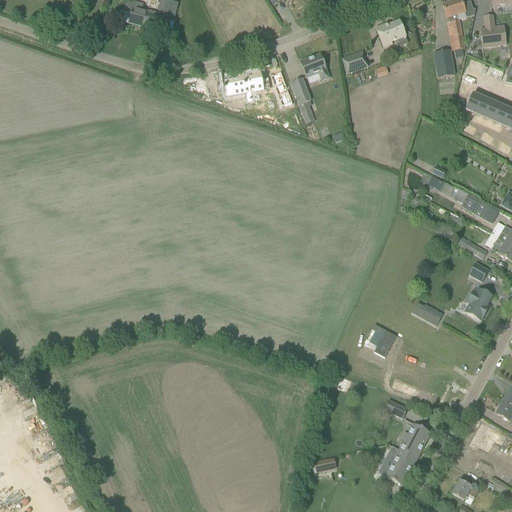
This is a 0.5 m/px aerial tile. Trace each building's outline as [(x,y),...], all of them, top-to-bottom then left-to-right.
[(447,25),(452,52),(454,52),(455,60),(464,58),(462,50),(464,50),(460,23),(459,23),(457,17),(465,14),(466,19),(474,17),(475,11),(473,10),(470,2),(462,5),(460,0),(442,6),(447,20),(448,24),(447,25)] [(511,0),(491,0),(492,10),(511,7),(511,0)] [(150,31),(154,15),(147,13),(146,15),(140,13),(142,5),(126,1),(123,13),(121,13),(118,23),(150,31)] [(166,18),(170,3),(161,1),(157,15),(166,18)] [(494,30),(492,17),(483,19),(484,31),(479,32),(481,49),(505,46),(503,29),(494,30)] [(382,50),(383,49),(390,47),(389,44),(405,38),(398,22),(388,26),(388,24),(374,29),(382,50)] [(437,80),(454,77),(450,52),(433,55),(437,80)] [(346,76),(367,69),(362,53),(341,61),(346,76)] [(321,83),(329,80),(326,72),(320,56),(309,61),(308,59),(299,63),(305,80),(318,75),(321,83)] [(378,79),(388,76),(385,67),(375,71),(378,79)] [(281,75),(270,79),(282,110),(292,106),(281,75)] [(261,77),(242,80),(246,100),(247,106),(256,105),(255,98),(264,97),(264,95),(271,94),(269,84),(262,85),(261,77)] [(223,87),(216,88),(218,97),(225,96),(226,103),(246,100),(242,80),(223,83),(223,87)] [(290,85),(299,107),(306,126),(315,123),(307,104),(310,103),(301,80),(290,85)] [(482,100),(473,96),(466,113),(475,117),(482,100)] [(482,100),(475,117),(485,121),(492,104),(482,100)] [(501,108),(492,104),(485,121),(494,125),(501,108)] [(503,128),(510,112),(501,108),(494,125),(503,128)] [(286,122),(294,119),(291,112),(283,115),(286,122)] [(511,112),(510,112),(503,128),(511,132),(511,112)] [(446,174),(435,168),(431,176),(442,182),(446,174)] [(444,185),(432,178),(427,186),(439,193),(444,185)] [(444,185),(439,193),(448,198),(452,190),(444,185)] [(490,208),(478,202),(477,204),(467,198),(468,197),(459,192),(454,201),(463,206),(461,209),(483,221),(490,208)] [(511,195),(508,194),(500,207),(511,213),(511,195)] [(498,225),(494,232),(501,236),(498,240),(506,244),(511,247),(511,232),(505,228),(498,225)] [(463,250),(482,261),(486,255),(467,243),(460,239),(456,246),(463,250)] [(511,265),(511,263),(511,247),(506,244),(498,240),(494,247),(491,252),(499,257),(498,257),(503,260),(511,265)] [(488,273),(475,265),(469,277),(482,284),(488,273)] [(474,317),(482,321),(487,312),(484,311),(492,298),(483,293),(477,290),(476,293),(473,292),(466,304),(468,306),(464,314),(473,319),(474,317)] [(413,311),(411,315),(436,328),(438,324),(440,321),(434,317),(436,313),(424,307),(420,314),(413,311)] [(380,361),(390,367),(402,346),(381,334),(378,339),(388,345),(380,361)] [(446,387),(452,377),(435,367),(425,385),(420,382),(417,387),(439,399),(443,392),(444,392),(447,387),(446,387)] [(334,397),(338,385),(328,381),(324,393),(334,397)] [(511,392),(509,391),(503,404),(511,408),(511,392)] [(402,421),(407,411),(388,402),(381,418),(389,422),(392,416),(402,421)] [(511,408),(503,404),(496,416),(504,421),(509,423),(511,424),(511,408)] [(413,426),(399,452),(399,453),(416,462),(430,435),(413,426)] [(503,439),(482,426),(473,442),(487,450),(487,449),(489,450),(493,442),(499,446),(503,439)] [(382,466),(389,471),(385,479),(402,488),(416,462),(399,453),(399,452),(392,447),(382,466)] [(310,476),(335,471),(333,460),(308,466),(310,476)] [(451,495),(460,500),(463,502),(467,496),(474,500),(478,493),(471,489),(459,482),(451,495)]
